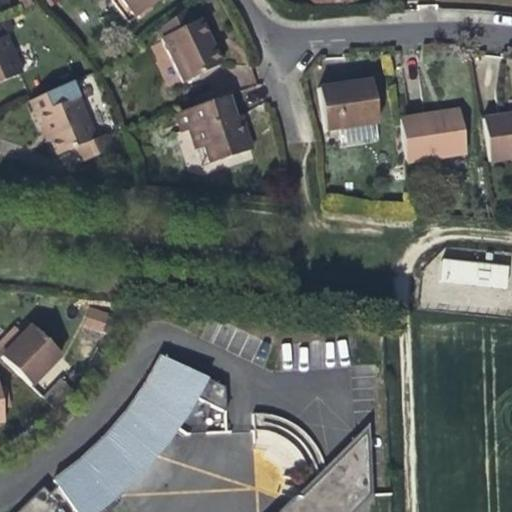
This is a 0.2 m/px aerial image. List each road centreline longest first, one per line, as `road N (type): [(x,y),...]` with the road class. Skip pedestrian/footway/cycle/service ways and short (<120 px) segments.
road 1 (track): [(395,219),(407,511)]
road 2 (residential): [(511,34),(266,40)]
road 3 (track): [(511,231),(298,213)]
road 4 (residential): [(300,198),(266,40)]
